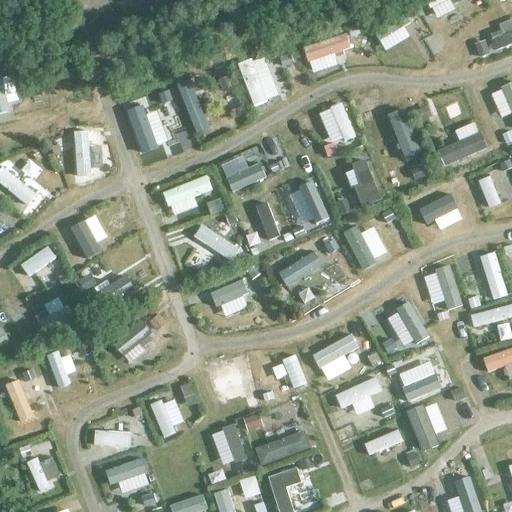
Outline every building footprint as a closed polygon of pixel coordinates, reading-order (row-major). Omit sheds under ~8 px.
[(425,0),(429,14),(450,9),(448,0),(425,0)] [(511,11),(492,18),(496,29),(485,33),(490,50),(511,43),(511,11)] [(412,52),(422,40),(393,17),(383,29),(412,52)] [(434,48),(443,38),(431,27),(422,36),(434,48)] [(321,33),(296,42),(306,67),(331,58),(321,33)] [(262,51),(236,58),(248,103),(274,96),(262,51)] [(486,86),(497,112),(511,105),(511,79),(510,75),(486,86)] [(337,138),(350,133),(337,98),(324,103),(337,138)] [(399,101),(384,107),(400,151),(415,145),(399,101)] [(453,133),(472,127),(469,117),(450,123),(453,133)] [(101,126),(72,125),(71,175),(92,175),(92,151),(100,152),(101,126)] [(324,153),(335,149),(330,136),(319,141),(324,153)] [(435,145),(438,162),(462,158),(461,151),(480,148),(478,138),(435,145)] [(248,164),(233,169),(238,182),(267,172),(256,142),(242,148),(248,164)] [(344,163),(350,188),(370,183),(363,158),(344,163)] [(25,159),(16,168),(26,177),(34,168),(25,159)] [(0,162),(0,184),(24,204),(31,195),(43,205),(47,200),(0,162)] [(191,197),(210,189),(202,170),(158,188),(168,213),(194,202),(191,197)] [(485,171),(474,175),(486,206),(497,201),(485,171)] [(452,212),(463,207),(453,183),(415,198),(428,227),(442,221),(436,205),(448,200),(452,212)] [(217,195),(195,196),(196,209),(217,208),(217,195)] [(78,247),(115,229),(103,205),(66,223),(78,247)] [(374,263),(372,255),(382,252),(371,219),(343,228),(356,269),(374,263)] [(162,230),(166,244),(200,236),(206,258),(232,252),(226,228),(204,234),(201,223),(187,226),(187,224),(162,230)] [(46,244),(13,259),(21,277),(54,262),(46,244)] [(275,261),(283,281),(322,266),(314,246),(275,261)] [(479,267),(473,269),(480,292),(486,290),(486,292),(499,288),(486,246),(474,250),(479,267)] [(447,260),(434,263),(445,309),(458,306),(447,260)] [(124,270),(96,276),(93,263),(78,266),(85,299),(129,289),(124,270)] [(431,268),(418,272),(429,304),(442,299),(431,268)] [(218,310),(251,288),(242,275),(209,297),(218,310)] [(465,308),(468,337),(489,335),(488,320),(510,318),(508,303),(465,308)] [(143,317),(151,329),(162,320),(153,309),(143,317)] [(383,333),(373,313),(362,318),(372,338),(383,333)] [(110,332),(121,357),(154,342),(143,317),(110,332)] [(348,364),(342,354),(356,347),(347,329),(308,348),(322,377),(348,364)] [(383,354),(416,346),(412,331),(379,338),(383,354)] [(484,371),(511,361),(511,341),(478,353),(484,371)] [(250,358),(260,381),(291,368),(281,345),(250,358)] [(45,355),(53,387),(66,384),(62,370),(71,368),(67,349),(45,355)] [(211,389),(247,379),(239,352),(204,362),(211,389)] [(403,367),(407,378),(397,382),(402,395),(444,379),(439,367),(427,371),(423,359),(403,367)] [(32,429),(29,373),(10,374),(12,430),(32,429)] [(373,374),(331,388),(337,407),(379,393),(373,374)] [(170,390),(144,400),(158,434),(183,424),(170,390)] [(246,410),(256,407),(251,391),(241,394),(246,410)] [(431,397),(404,408),(417,441),(444,431),(431,397)] [(90,425),(89,446),(127,447),(127,426),(90,425)] [(333,431),(338,443),(354,437),(350,425),(333,431)] [(364,453),(398,438),(393,426),(359,441),(364,453)] [(259,462),(304,445),(298,428),(253,445),(259,462)] [(36,493),(49,486),(31,453),(18,460),(36,493)] [(43,476),(55,474),(50,453),(39,455),(43,476)] [(103,472),(111,490),(146,475),(138,456),(103,472)] [(511,460),(503,464),(511,488),(511,460)] [(310,503),(303,466),(267,473),(274,510),(310,503)] [(249,471),(239,475),(246,494),(256,490),(249,471)] [(215,511),(232,511),(223,484),(208,490),(215,511)] [(434,497),(440,511),(461,511),(452,490),(434,497)] [(177,501),(179,511),(201,511),(201,509),(202,508),(198,495),(177,501)]
